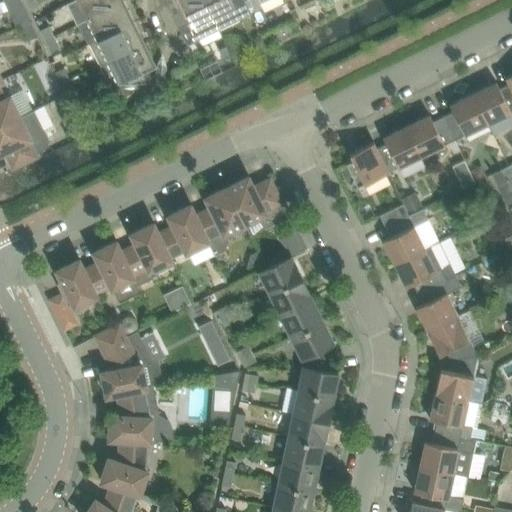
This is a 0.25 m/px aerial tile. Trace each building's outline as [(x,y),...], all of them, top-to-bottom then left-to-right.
[(36,0),(25,0),(31,10),(39,6),(36,0)] [(77,24),(87,19),(123,2),(122,0),(75,0),(67,4),(77,24)] [(172,0),(167,3),(188,45),(220,30),(205,0),(172,0)] [(205,0),(220,30),(252,14),(244,0),(205,0)] [(89,43),(90,43),(133,22),(123,2),(87,19),(97,39),(89,43)] [(335,8),(330,11),(333,17),(339,15),(335,8)] [(97,39),(87,19),(77,24),(86,44),(89,43),(97,39)] [(30,20),(21,24),(29,40),(37,36),(30,20)] [(90,43),(100,64),(143,43),(133,22),(90,43)] [(49,26),(41,31),(46,41),(54,37),(49,26)] [(54,37),(46,41),(51,51),(59,47),(54,37)] [(143,43),(100,64),(101,67),(110,85),(120,80),(124,88),(127,96),(154,83),(148,70),(147,67),(150,66),(154,64),(150,56),(143,43)] [(226,46),(219,49),(223,58),(231,54),(226,46)] [(248,49),(232,56),(237,65),(252,58),(248,49)] [(65,68),(56,72),(56,73),(61,83),(70,79),(65,68)] [(497,81),(474,93),(488,123),(510,112),(511,111),(511,86),(507,76),(506,77),(510,83),(500,88),(497,81)] [(70,79),(61,83),(68,97),(77,92),(70,79)] [(0,126),(21,116),(10,95),(8,96),(2,83),(0,80),(0,126)] [(10,95),(21,116),(33,111),(22,89),(10,95)] [(454,111),(444,116),(455,139),(488,123),(474,93),(450,104),(454,111)] [(66,95),(56,100),(59,106),(66,109),(72,106),(66,95)] [(35,110),(44,128),(52,124),(43,105),(35,110)] [(73,109),(63,114),(68,125),(79,120),(73,109)] [(21,116),(0,126),(0,152),(5,150),(13,167),(37,155),(36,154),(42,151),(45,149),(47,147),(48,145),(49,142),(49,139),(44,128),(35,110),(33,111),(21,116)] [(511,124),(511,117),(510,112),(488,123),(493,133),(511,124)] [(430,114),(407,125),(421,155),(447,143),(455,139),(444,116),(433,121),(430,114)] [(374,141),(373,142),(388,172),(421,155),(407,125),(384,137),(387,143),(377,148),(374,141)] [(455,139),(449,142),(454,152),(460,149),(459,148),(455,139)] [(388,172),(373,142),(350,153),(353,160),(346,163),(358,186),(388,172)] [(464,160),(453,166),(463,188),(475,182),(464,160)] [(511,163),(502,169),(492,173),(503,194),(511,189),(511,163)] [(478,166),(470,170),(472,174),(476,182),(486,177),(487,176),(483,168),(478,166)] [(249,176),(228,186),(245,222),(248,221),(258,216),(267,226),(269,225),(284,218),(277,204),(282,201),(270,178),(254,186),(249,176)] [(196,214),(196,215),(207,238),(209,240),(216,254),(225,250),(229,240),(225,232),(227,231),(245,222),(228,186),(206,196),(212,207),(196,214)] [(511,189),(503,194),(507,205),(511,202),(511,189)] [(415,192),(401,199),(403,203),(409,214),(423,207),(415,192)] [(380,214),(385,226),(409,214),(403,203),(380,214)] [(174,225),(159,233),(158,233),(170,256),(186,248),(187,251),(209,240),(207,238),(195,215),(196,214),(191,204),(169,215),(174,225)] [(384,239),(395,262),(440,241),(424,209),(410,216),(409,214),(385,226),(391,236),(384,239)] [(137,243),(122,251),(121,251),(132,274),(133,274),(134,276),(133,277),(138,285),(154,278),(149,269),(171,258),(170,256),(158,233),(159,233),(154,222),(132,233),(137,243)] [(295,255),(310,244),(297,226),(281,237),(295,255)] [(440,241),(455,272),(465,267),(450,236),(440,241)] [(100,261),(84,269),(95,293),(96,292),(111,285),(119,302),(140,291),(138,285),(133,277),(134,276),(133,274),(132,274),(121,251),(122,251),(117,240),(95,251),(100,261)] [(413,282),(418,293),(456,274),(455,272),(440,241),(395,262),(403,279),(406,286),(413,282)] [(260,270),(271,293),(303,277),(295,261),(294,262),(291,255),(260,270)] [(84,269),(79,259),(57,269),(63,280),(57,282),(62,293),(50,299),(65,329),(78,323),(70,305),(74,303),(75,305),(97,295),(96,292),(95,293),(84,269)] [(416,306),(428,329),(458,315),(447,293),(461,286),(456,274),(418,293),(423,303),(416,306)] [(271,293),(281,314),(312,299),(310,293),(303,277),(271,293)] [(190,303),(182,285),(163,294),(171,312),(190,303)] [(281,314),(292,336),(323,321),(312,299),(281,314)] [(217,310),(221,317),(232,311),(228,304),(217,310)] [(458,315),(474,347),(485,342),(469,309),(458,315)] [(232,311),(221,317),(225,325),(236,319),(232,311)] [(446,349),(451,359),(478,355),(474,347),(458,315),(428,329),(439,353),(446,349)] [(122,319),(120,325),(123,331),(129,334),(136,331),(138,324),(136,318),(129,316),(122,319)] [(200,326),(212,352),(225,346),(212,320),(200,326)] [(305,357),(307,362),(324,359),(319,350),(334,343),(323,321),(292,336),(303,358),(305,357)] [(96,335),(102,348),(125,336),(123,331),(120,325),(119,324),(96,335)] [(125,336),(102,348),(112,369),(102,371),(107,394),(118,392),(143,387),(152,385),(163,383),(159,359),(153,361),(141,337),(138,330),(136,331),(129,334),(125,336)] [(141,337),(153,361),(159,359),(165,356),(153,331),(141,337)] [(237,350),(242,360),(253,355),(249,345),(237,350)] [(225,346),(212,352),(218,365),(231,358),(225,346)] [(253,355),(242,360),(245,366),(256,360),(253,355)] [(441,368),(436,393),(468,400),(482,403),(487,378),(474,376),(478,355),(451,359),(448,369),(441,368)] [(304,365),(299,389),(333,396),(338,372),(329,370),(324,359),(307,362),(309,366),(304,365)] [(215,375),(214,385),(237,387),(240,371),(240,370),(215,375)] [(244,377),(244,381),(257,383),(258,380),(259,375),(248,373),(245,372),(244,377)] [(244,381),(242,389),(255,392),(257,383),(244,381)] [(112,413),(110,438),(121,438),(147,439),(147,440),(150,440),(150,439),(171,441),(171,435),(172,429),(168,422),(161,417),(159,418),(152,385),(143,387),(118,392),(122,414),(112,413)] [(237,387),(214,385),(211,410),(231,411),(237,387)] [(299,389),(294,413),(329,420),(333,403),(332,403),(333,396),(299,389)] [(431,417),(430,418),(433,419),(438,420),(435,431),(472,439),(478,440),(484,441),(486,430),(479,429),(484,403),(482,403),(468,400),(436,393),(432,411),(431,417)] [(211,410),(210,424),(228,425),(231,411),(211,410)] [(237,412),(235,424),(243,426),(246,414),(237,412)] [(294,413),(289,436),(323,443),(325,437),(329,420),(294,413)] [(243,426),(235,424),(232,437),(241,439),(243,426)] [(424,447),(420,466),(467,476),(469,476),(473,453),(475,454),(478,440),(472,439),(435,431),(433,442),(428,441),(426,440),(425,441),(424,447)] [(289,436),(284,460),(318,467),(323,443),(289,436)] [(109,457),(102,480),(112,483),(137,491),(137,492),(140,493),(148,470),(145,469),(147,440),(147,439),(121,438),(120,460),(109,457)] [(511,447),(505,446),(500,469),(510,471),(511,469),(511,447)] [(227,459),(225,472),(233,473),(236,461),(227,459)] [(284,460),(279,483),(313,490),(315,481),(318,479),(319,473),(318,469),(318,467),(284,460)] [(415,490),(415,491),(417,491),(422,493),(420,503),(445,509),(459,511),(460,511),(463,500),(462,500),(467,476),(420,466),(416,484),(415,490)] [(490,471),(489,479),(498,481),(500,473),(490,471)] [(233,473),(225,472),(222,484),(231,486),(233,473)] [(87,511),(129,511),(134,498),(137,492),(137,491),(112,483),(105,504),(96,498),(87,511)] [(279,483),(274,507),(299,511),(308,511),(310,505),(313,502),(314,497),(313,493),(313,490),(279,483)] [(166,511),(169,502),(140,493),(137,492),(134,498),(157,505),(155,511),(166,511)] [(200,497),(195,502),(196,507),(202,508),(206,503),(205,498),(200,497)] [(413,501),(410,511),(444,511),(445,509),(420,503),(413,501)]
